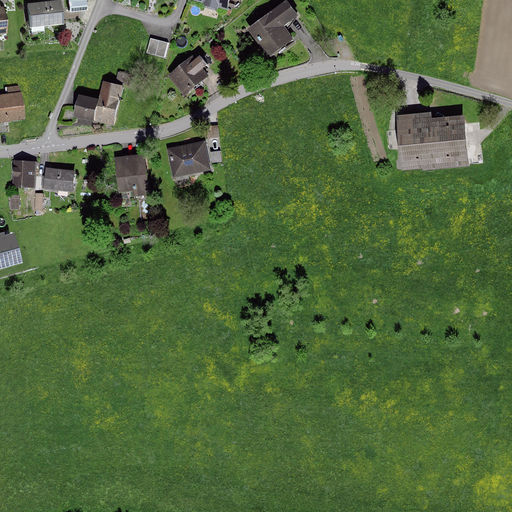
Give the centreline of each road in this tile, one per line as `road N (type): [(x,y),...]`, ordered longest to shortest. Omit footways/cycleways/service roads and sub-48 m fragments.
road 1 (residential): [(45,147),(176,127),(301,72),(358,66),(408,76)]
road 2 (residential): [(102,0),(45,147)]
